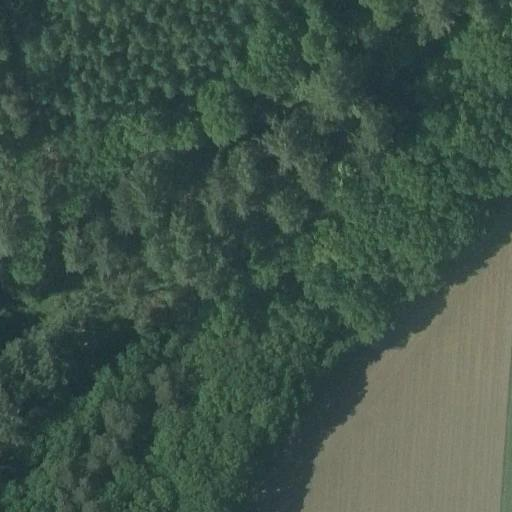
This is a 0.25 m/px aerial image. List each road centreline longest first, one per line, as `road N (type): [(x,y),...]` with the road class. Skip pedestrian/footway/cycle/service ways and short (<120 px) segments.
road 1 (track): [(58,200),(327,0)]
road 2 (unknown): [(39,131),(1,0)]
